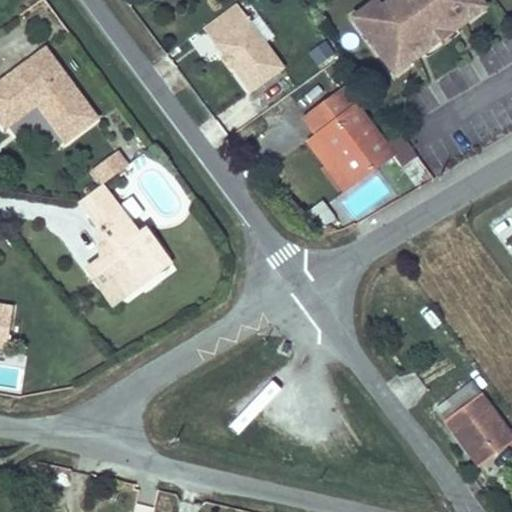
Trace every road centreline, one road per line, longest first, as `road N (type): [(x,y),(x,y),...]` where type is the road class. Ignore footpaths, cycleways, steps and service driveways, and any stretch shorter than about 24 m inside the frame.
road 1 (residential): [(93,0),(304,288)]
road 2 (residential): [(304,288),(470,511)]
road 3 (unclassified): [(88,444),(352,511)]
road 4 (unclassified): [(88,444),(97,424),(143,383),(304,288)]
road 5 (unclassified): [(304,288),(511,163)]
